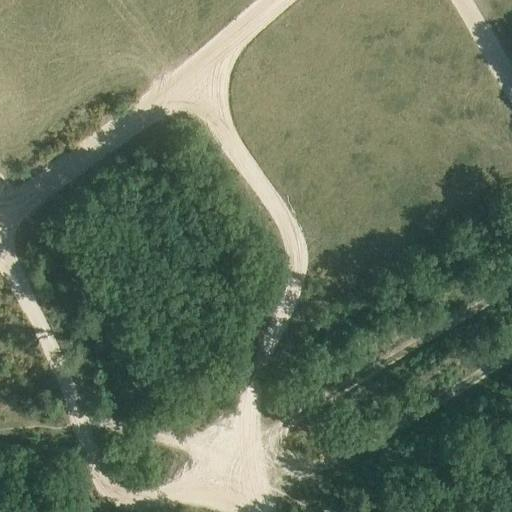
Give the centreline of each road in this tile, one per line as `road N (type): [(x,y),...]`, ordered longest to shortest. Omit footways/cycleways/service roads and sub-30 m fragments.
road 1 (track): [(0,252),(98,469),(120,495),(137,499),(321,466),(511,357)]
road 2 (track): [(73,407),(173,445),(247,450),(511,288)]
road 3 (track): [(263,511),(249,480),(246,414),(292,287),(294,244),(191,75)]
road 4 (track): [(278,0),(0,217)]
